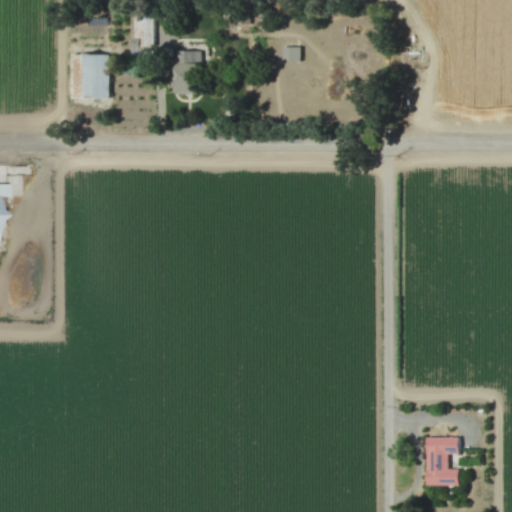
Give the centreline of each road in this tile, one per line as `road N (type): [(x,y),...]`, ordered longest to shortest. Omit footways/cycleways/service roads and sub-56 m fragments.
road 1 (residential): [(0,146),(511,150)]
road 2 (residential): [(385,151),(387,511)]
